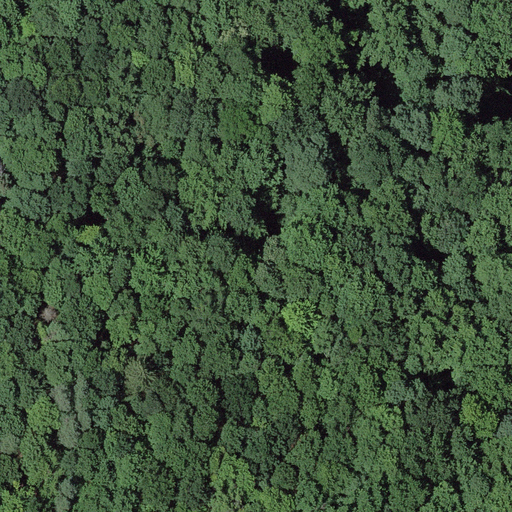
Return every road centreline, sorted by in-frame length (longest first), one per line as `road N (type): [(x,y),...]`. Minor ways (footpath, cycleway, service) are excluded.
road 1 (track): [(422,511),(340,434),(239,313),(121,265),(0,271)]
road 2 (track): [(444,0),(511,115)]
